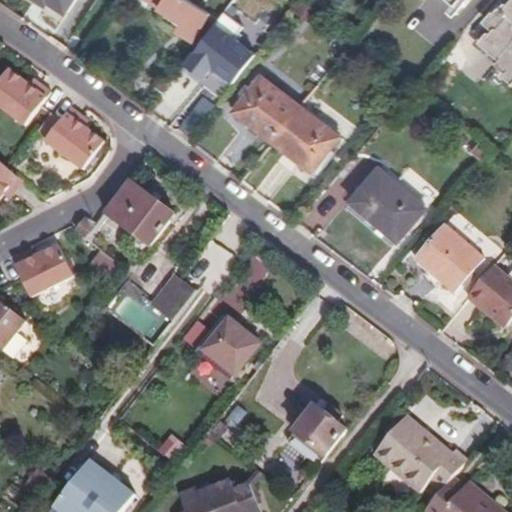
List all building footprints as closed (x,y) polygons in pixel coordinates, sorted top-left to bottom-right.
[(30,0),(43,8),(45,5),(64,17),(75,0),(30,0)] [(147,0),(187,26),(182,34),(193,41),(211,15),(195,5),(188,0),(147,0)] [(236,0),(220,22),(207,39),(220,49),(242,21),(253,29),(247,37),(263,49),(277,31),(282,25),(268,14),(254,4),(257,0),(236,0)] [(321,10),(307,0),(300,0),(297,4),(290,14),(307,28),(321,10)] [(511,0),(510,0),(501,11),(497,8),(485,25),(491,30),(481,43),(500,58),(492,68),(503,76),(507,72),(511,77),(511,0)] [(272,10),(268,14),(282,25),(285,20),(272,10)] [(314,26),(305,38),(320,50),(329,38),(314,26)] [(263,49),(247,37),(242,44),(258,56),(263,49)] [(33,92),(28,87),(7,71),(0,80),(0,110),(24,128),(50,94),(39,86),(33,92)] [(236,113),(276,143),(303,108),(262,78),(236,113)] [(33,81),(28,87),(33,92),(39,86),(33,81)] [(211,119),(218,109),(207,101),(200,110),(211,119)] [(303,108),(276,143),(316,173),(342,136),(303,108)] [(61,121),(51,114),(37,133),(47,140),(45,143),(83,172),(104,145),(83,129),(78,124),(82,118),(70,109),(61,121)] [(184,132),(194,140),(211,119),(200,110),(184,132)] [(88,123),(82,118),(78,124),(83,129),(88,123)] [(511,140),(499,155),(511,165),(511,140)] [(486,163),(495,153),(483,143),(474,153),(486,163)] [(12,193),(20,184),(6,171),(0,164),(0,195),(1,195),(6,188),(12,193)] [(400,240),(427,207),(381,168),(353,200),(400,240)] [(172,221),(126,184),(102,217),(147,253),(172,221)] [(6,200),(12,193),(6,188),(1,195),(6,200)] [(147,253),(102,217),(82,243),(114,270),(127,279),(147,253)] [(460,282),(472,293),(494,264),(505,251),(493,241),(483,253),(442,221),(415,256),(454,288),(460,282)] [(72,234),(80,242),(90,229),(82,222),(72,234)] [(20,284),(28,300),(73,277),(57,244),(33,257),(26,260),(23,254),(9,261),(20,284)] [(26,260),(33,257),(30,250),(23,254),(26,260)] [(472,293),(469,296),(483,308),(486,304),(509,322),(511,317),(511,279),(494,264),(472,293)] [(197,293),(177,282),(175,280),(149,311),(168,326),(197,293)] [(486,304),(483,308),(505,326),(509,322),(486,304)] [(0,355),(2,357),(16,339),(6,331),(16,319),(0,306),(0,355)] [(223,388),(248,355),(219,332),(194,364),(223,388)] [(83,420),(90,412),(76,399),(68,407),(83,420)] [(314,468),(344,431),(335,425),(340,417),(329,408),(323,415),(313,406),(284,444),(314,468)] [(450,481),(465,464),(454,454),(450,458),(405,419),(372,455),(417,494),(427,484),(438,494),(450,481)] [(160,445),(170,458),(186,446),(176,433),(160,445)] [(88,456),(53,511),(122,511),(138,486),(88,456)] [(13,481),(29,494),(42,479),(26,465),(13,481)] [(438,494),(422,511),(495,511),(465,486),(460,491),(450,481),(438,494)] [(250,511),(243,492),(229,497),(224,487),(204,494),(196,498),(193,493),(172,501),(176,511),(250,511)] [(196,498),(204,494),(203,489),(193,493),(196,498)]
